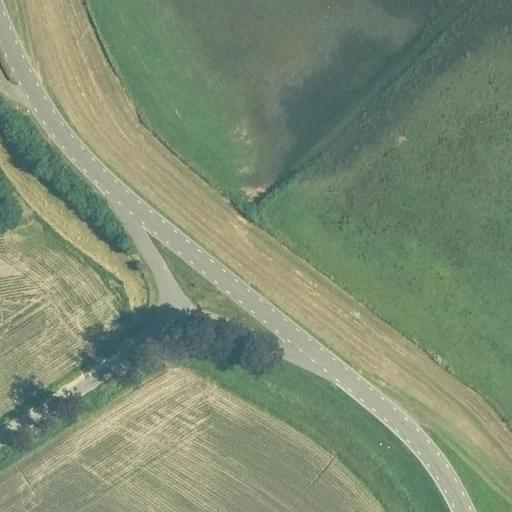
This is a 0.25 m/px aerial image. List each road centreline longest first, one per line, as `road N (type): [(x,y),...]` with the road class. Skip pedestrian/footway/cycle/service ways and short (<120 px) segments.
road 1 (tertiary): [(318,357),(125,197)]
road 2 (unclassified): [(0,438),(187,315)]
road 3 (tertiary): [(125,197),(42,110),(0,22)]
road 4 (tertiary): [(464,511),(426,444),(318,357)]
road 5 (unclassified): [(318,357),(187,315)]
road 6 (unclassified): [(187,315),(131,223),(125,197)]
